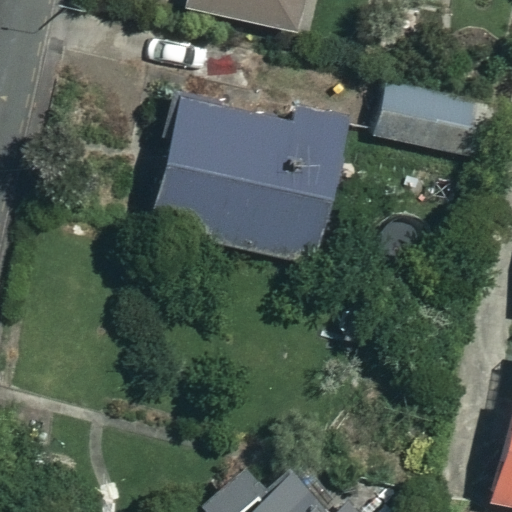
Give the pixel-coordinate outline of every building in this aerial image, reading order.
[(177,0),(176,5),(285,25),(288,0),(177,0)] [(470,100),(371,77),(359,130),(457,153),(470,100)] [(157,89),(129,222),(298,258),(330,109),(281,99),(278,115),(157,89)] [(511,352),(503,351),(471,497),(511,505),(511,352)] [(308,511),(301,511),(250,458),(192,511),(345,511),(328,493),(308,511)]
